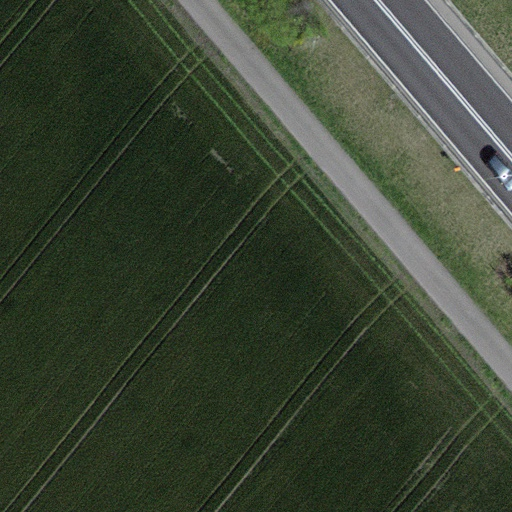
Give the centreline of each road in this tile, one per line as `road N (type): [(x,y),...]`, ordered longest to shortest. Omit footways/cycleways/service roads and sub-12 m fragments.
road 1 (track): [(195,0),(511,371)]
road 2 (trunk): [(511,153),(380,0)]
